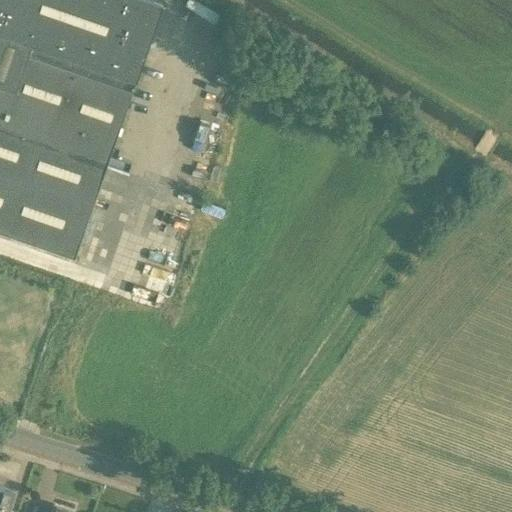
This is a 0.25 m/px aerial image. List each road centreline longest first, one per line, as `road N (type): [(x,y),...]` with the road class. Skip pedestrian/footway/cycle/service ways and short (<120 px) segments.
road 1 (residential): [(25,440),(93,246)]
road 2 (tertiary): [(219,503),(25,440)]
